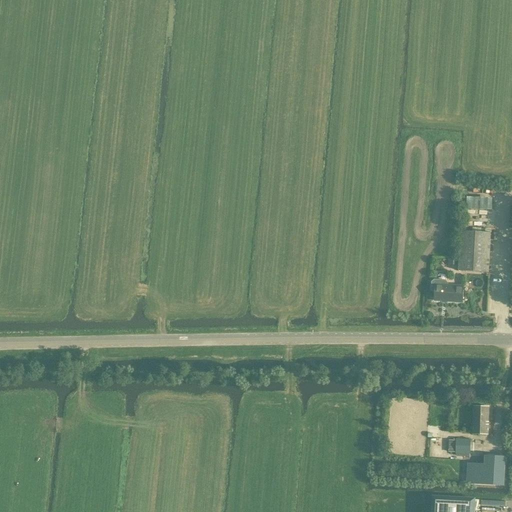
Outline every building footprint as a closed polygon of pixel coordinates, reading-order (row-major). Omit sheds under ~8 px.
[(494,210),(494,198),(469,197),(469,209),(494,210)] [(489,272),(491,233),(461,231),(459,271),(489,272)] [(464,286),(448,285),(448,283),(446,280),(435,280),(432,282),(431,290),(435,291),(435,301),(463,303),(464,286)] [(488,434),(489,407),(474,406),(474,434),(488,434)] [(471,454),(471,439),(457,439),(456,453),(457,453),(456,458),(466,458),(466,457),(470,457),(470,454),(471,454)] [(506,457),(505,457),(485,456),(485,464),(475,464),(473,484),(504,486),(506,457)] [(473,511),(474,499),(434,497),(433,511),(473,511)]
